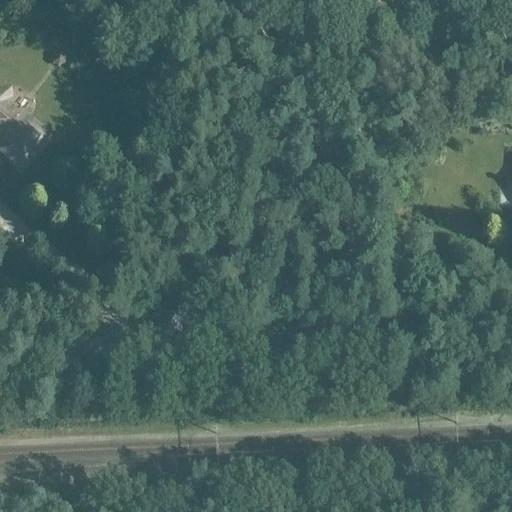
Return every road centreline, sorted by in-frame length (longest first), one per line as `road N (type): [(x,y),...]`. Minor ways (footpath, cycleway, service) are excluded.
road 1 (unclassified): [(0,355),(511,335)]
road 2 (track): [(168,0),(178,348)]
